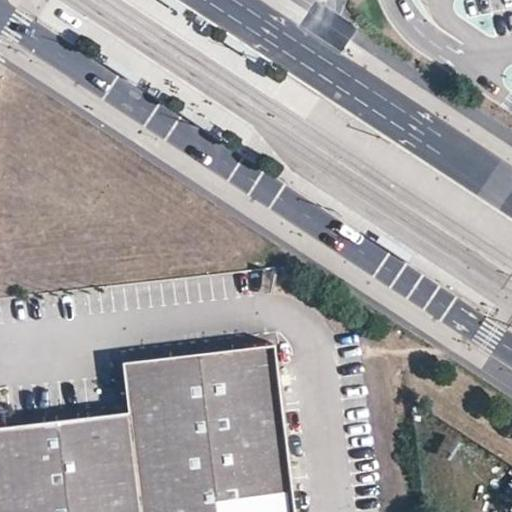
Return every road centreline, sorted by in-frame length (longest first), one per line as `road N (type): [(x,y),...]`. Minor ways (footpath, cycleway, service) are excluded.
road 1 (primary): [(0,11),(511,344)]
road 2 (primary): [(511,191),(224,0)]
